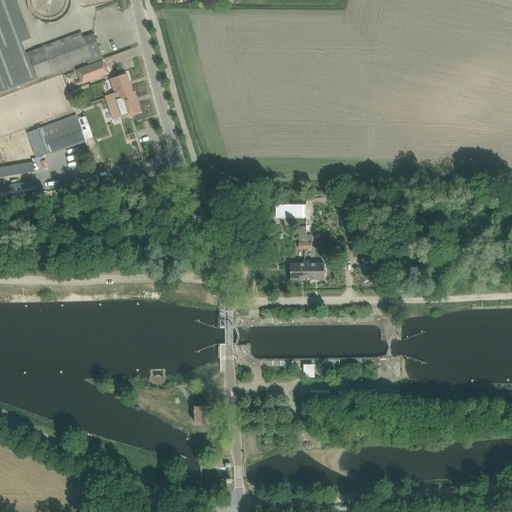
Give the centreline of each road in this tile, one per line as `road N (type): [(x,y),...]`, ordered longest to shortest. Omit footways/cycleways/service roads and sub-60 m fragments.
road 1 (tertiary): [(227,302),(135,0)]
road 2 (track): [(511,486),(240,508)]
road 3 (unclassified): [(240,508),(161,498),(0,419)]
road 4 (track): [(0,274),(183,277),(226,293)]
road 5 (tertiary): [(240,508),(227,302)]
road 6 (unclassified): [(408,299),(227,302)]
